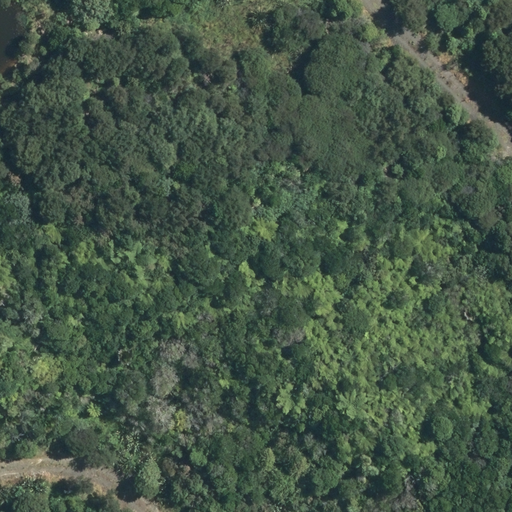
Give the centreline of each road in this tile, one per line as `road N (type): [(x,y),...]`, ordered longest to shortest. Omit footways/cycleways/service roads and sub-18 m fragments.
road 1 (track): [(511,138),(371,0)]
road 2 (track): [(0,502),(102,490),(141,511)]
